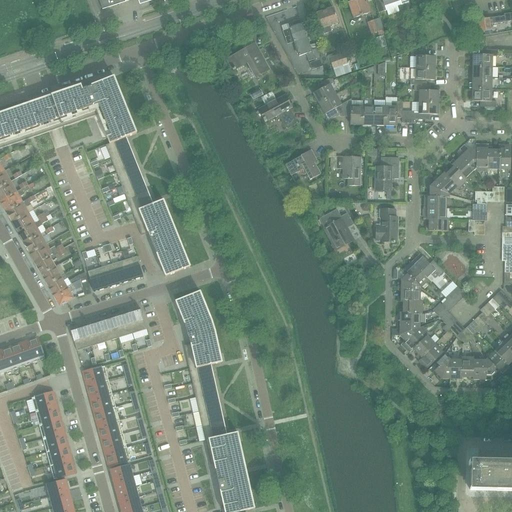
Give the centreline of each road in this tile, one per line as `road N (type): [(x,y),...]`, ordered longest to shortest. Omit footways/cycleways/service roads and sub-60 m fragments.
road 1 (residential): [(511,382),(502,392),(432,390),(387,343),(388,266),(412,239)]
road 2 (residential): [(288,511),(224,268)]
road 3 (residential): [(224,268),(137,50)]
road 4 (residential): [(110,511),(53,322)]
road 5 (residential): [(53,322),(224,268)]
road 6 (residential): [(416,154),(403,141),(327,141),(294,78)]
road 7 (secondary): [(111,39),(238,0)]
road 8 (residential): [(137,50),(258,10)]
road 9 (residential): [(137,50),(34,86),(29,72)]
